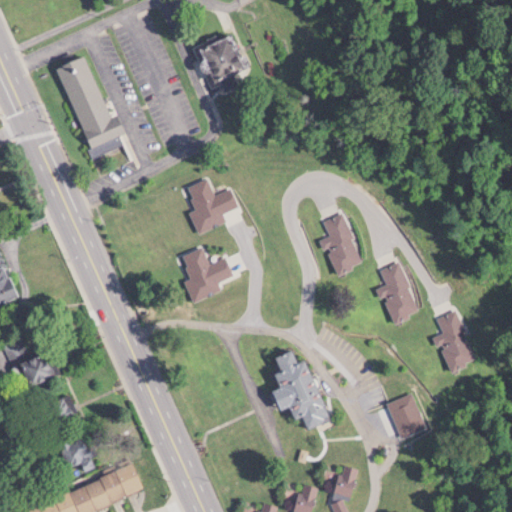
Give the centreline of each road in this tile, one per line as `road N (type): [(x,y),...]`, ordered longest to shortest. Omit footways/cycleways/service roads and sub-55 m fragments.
road 1 (primary): [(0,37),(208,511)]
road 2 (residential): [(13,65),(149,0),(233,0)]
